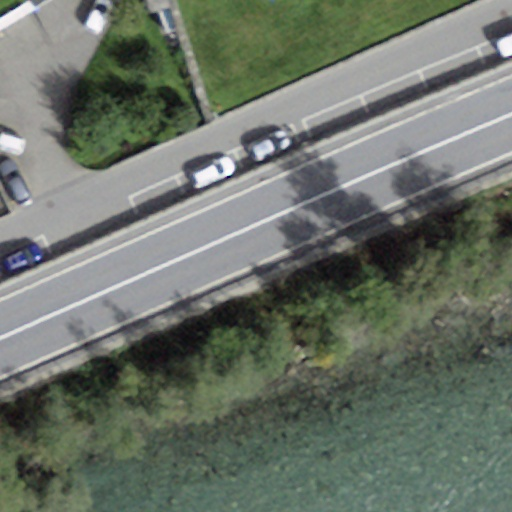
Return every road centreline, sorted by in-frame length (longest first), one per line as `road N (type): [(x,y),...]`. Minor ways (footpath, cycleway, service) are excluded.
road 1 (residential): [(0,241),(511,12)]
road 2 (primary): [(511,116),(0,342)]
